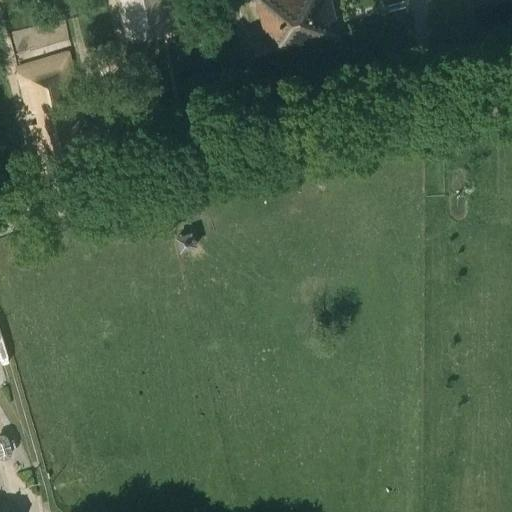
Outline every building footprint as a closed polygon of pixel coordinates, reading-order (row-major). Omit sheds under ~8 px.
[(116,0),(123,38),(180,28),(180,27),(185,27),(183,16),(177,17),(176,11),(182,9),(180,0),(116,0)] [(330,0),(254,0),(259,16),(265,41),(252,44),(257,66),(272,63),(271,58),(341,40),(331,0),(330,0)] [(99,70),(117,68),(112,39),(93,43),(99,70)] [(69,51),(16,66),(16,73),(27,114),(35,112),(37,123),(29,126),(39,164),(83,152),(77,125),(84,123),(69,51)] [(193,230),(174,236),(180,253),(199,246),(193,230)]
